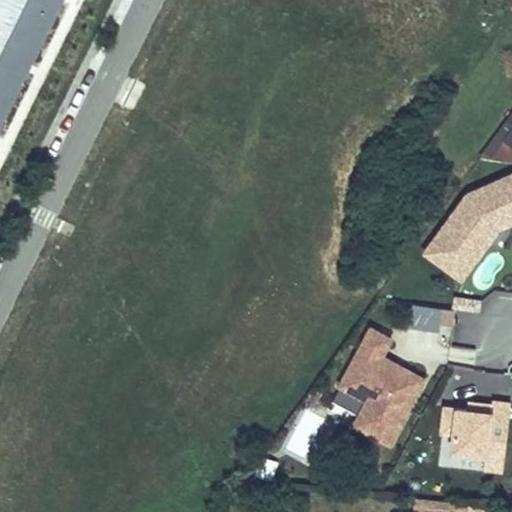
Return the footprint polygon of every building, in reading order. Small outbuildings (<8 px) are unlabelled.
[(0,0),(0,126),(62,0),(0,0)] [(511,110),(480,158),(511,162),(511,110)] [(511,173),(466,194),(424,253),(464,282),(501,230),(511,225),(511,173)] [(481,299),(455,296),(454,306),(480,310),(481,299)] [(449,334),(455,312),(414,302),(408,324),(449,334)] [(396,339),(371,326),(339,387),(364,402),(352,425),(391,446),(428,378),(387,356),(396,339)] [(465,409),(442,407),(435,466),(481,471),(482,467),(500,469),(507,402),(489,400),(489,405),(465,403),(465,409)] [(272,481),(277,462),(261,457),(255,476),(272,481)]
